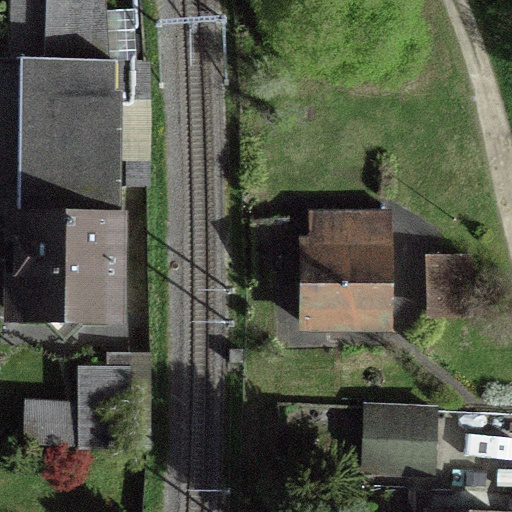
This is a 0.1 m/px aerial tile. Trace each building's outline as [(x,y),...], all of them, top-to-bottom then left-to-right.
[(18,64),(14,221),(14,236),(13,323),(45,323),(61,339),(77,323),(110,323),(110,222),(112,65),(102,65),(97,0),(21,0),(21,15),(9,15),(8,64),(18,64)] [(126,191),(143,191),(142,68),(125,68),(126,191)] [(310,252),(297,252),(297,327),(385,327),(385,219),(310,218),(310,252)] [(431,262),(432,320),(466,319),(464,261),(431,262)] [(226,354),(226,367),(238,367),(238,354),(226,354)] [(80,452),(125,452),(126,372),(118,372),(119,360),(104,360),(104,372),(80,371),(80,452)] [(360,467),(430,470),(432,414),(362,411),(360,467)]
